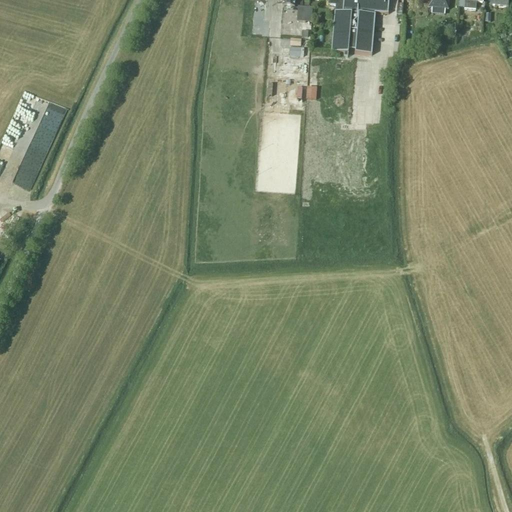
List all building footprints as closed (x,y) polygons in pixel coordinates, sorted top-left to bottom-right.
[(279,0),(280,1),(283,2),(282,8),(294,9),(294,0),(279,0)] [(355,55),(372,57),(376,14),(388,15),(389,0),(328,0),(328,6),(335,7),(335,12),(334,12),(331,53),(344,54),(343,58),(348,59),(348,50),(355,50),(355,55)] [(427,0),(427,9),(431,9),(431,15),(444,16),(445,11),(448,11),(449,0),(427,0)] [(459,0),(459,2),(464,3),(464,11),(475,12),(476,3),(482,4),(482,0),(459,0)] [(508,0),(490,0),(489,7),(508,8),(508,0)] [(312,9),(297,8),(296,22),(311,23),(312,9)] [(289,48),(287,78),(307,79),(309,49),(289,48)] [(325,59),(309,58),(307,80),(323,81),(325,59)]
